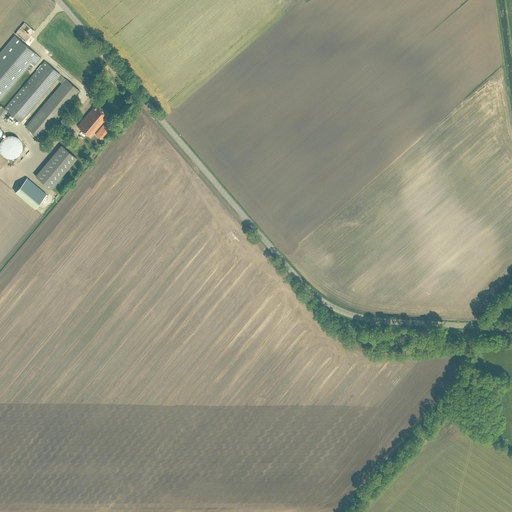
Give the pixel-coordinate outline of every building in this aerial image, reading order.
[(0,51),(0,99),(38,55),(14,35),(0,51)] [(9,112),(20,122),(57,78),(62,82),(25,126),(40,139),(81,91),(46,61),(5,109),(1,105),(0,105),(0,117),(2,119),(9,112)] [(108,113),(97,104),(96,106),(95,105),(77,126),(90,137),(105,119),(107,121),(110,118),(106,115),(108,113)] [(109,128),(104,124),(95,134),(100,138),(109,128)] [(10,158),(12,158),(13,158),(14,158),(16,157),(17,157),(18,156),(19,155),(20,154),(21,153),(22,152),(22,150),(22,149),(23,148),(23,146),(23,145),(22,144),(22,142),(22,141),(21,140),(20,139),(19,138),(18,137),(17,136),(16,136),(14,135),(13,135),(12,135),(10,135),(9,135),(8,135),(6,136),(5,136),(4,137),(3,138),(2,139),(1,140),(1,141),(0,142),(0,150),(1,152),(1,153),(2,154),(3,155),(4,156),(5,157),(6,157),(8,158),(9,158),(10,158)] [(52,189),(77,158),(61,145),(35,176),(52,189)] [(15,192),(34,208),(43,199),(23,182),(15,192)]
